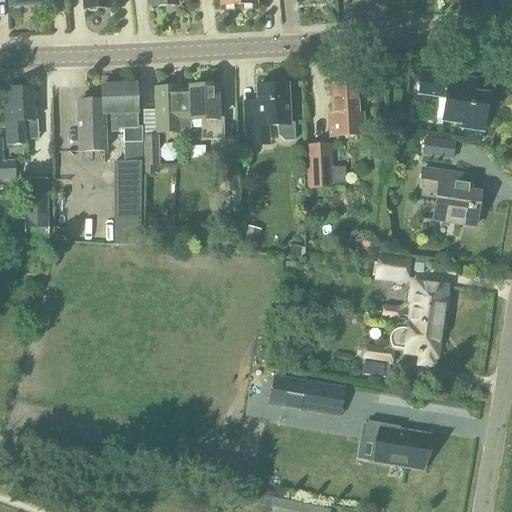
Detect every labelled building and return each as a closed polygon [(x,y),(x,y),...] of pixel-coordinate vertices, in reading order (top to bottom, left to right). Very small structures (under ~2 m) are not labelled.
[(82,0),(83,9),(86,9),(89,13),(96,13),(98,8),(108,8),(107,0),(82,0)] [(487,96),(446,89),(448,77),(421,73),(418,94),(445,98),(441,121),(461,124),(460,128),(481,131),(487,96)] [(326,116),(327,129),(328,140),(363,139),(361,114),(357,115),(356,83),(330,85),(331,116),(326,116)] [(258,111),(243,112),(245,147),(260,146),(259,128),(278,127),(278,137),(284,142),(294,141),(293,125),(288,125),(286,86),(273,87),(273,84),(260,84),(260,88),(256,88),(258,111)] [(190,122),(201,122),(201,141),(223,140),(222,118),(216,119),(215,87),(210,87),(206,85),(193,86),(190,88),(189,88),(189,92),(176,93),(176,89),(172,89),(169,86),(159,86),(156,90),(155,90),(156,134),(177,134),(177,133),(187,133),(191,130),(190,122)] [(77,103),(77,117),(135,115),(135,114),(136,114),(135,86),(100,87),(101,102),(77,103)] [(35,122),(33,90),(7,91),(8,108),(5,108),(5,123),(7,123),(8,147),(25,146),(24,123),(35,122)] [(140,246),(140,221),(141,164),(142,164),(141,128),(136,128),(135,115),(77,117),(78,153),(104,152),(103,131),(123,130),(123,143),(123,163),(113,163),(114,221),(114,246),(140,246)] [(156,158),(154,133),(142,134),(144,158),(144,175),(152,175),(152,168),(157,168),(157,158),(156,158)] [(0,179),(15,179),(14,162),(2,163),(1,140),(0,138),(0,179)] [(421,157),(451,160),(454,142),(423,139),(421,157)] [(331,190),(331,186),(344,186),(343,169),(330,169),(329,146),(304,147),(305,191),(331,190)] [(220,192),(235,191),(236,191),(235,161),(219,162),(220,192)] [(473,177),(449,174),(422,170),(419,192),(436,194),(433,221),(474,227),(478,194),(471,193),(473,177)] [(23,241),(45,241),(50,241),(50,225),(46,225),(46,181),(23,181),(23,241)] [(247,227),(243,242),(246,243),(255,246),(260,230),(247,227)] [(408,261),(379,257),(376,278),(405,283),(408,261)] [(409,322),(440,326),(444,296),(428,294),(429,285),(411,282),(407,306),(411,306),(409,322)] [(382,306),(381,318),(397,321),(399,309),(382,306)] [(440,326),(409,322),(403,321),(401,329),(398,329),(395,329),(392,331),(390,334),(389,338),(390,341),(391,344),(385,348),(365,345),(362,371),(379,374),(381,362),(392,363),(393,350),(420,355),(419,365),(433,367),(434,357),(437,357),(440,326)] [(285,380),(280,408),(318,415),(323,386),(285,380)] [(427,438),(399,433),(400,428),(367,423),(364,437),(378,440),(374,463),(421,471),(427,438)] [(329,511),(253,496),(250,509),(265,511),(329,511)]
